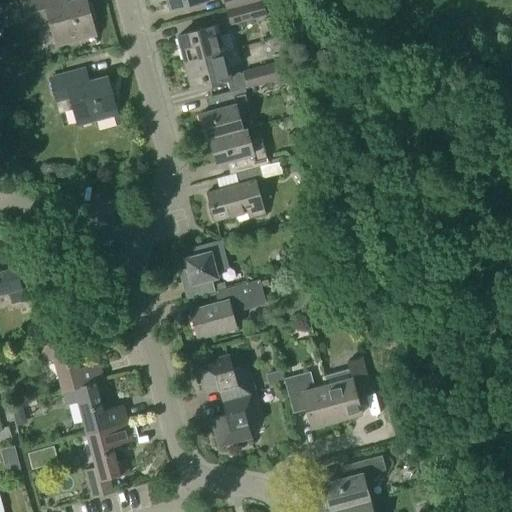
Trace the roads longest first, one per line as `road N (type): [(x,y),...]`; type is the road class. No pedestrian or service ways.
road 1 (residential): [(192,476),(134,305),(140,223)]
road 2 (residential): [(140,223),(160,162),(157,118),(125,0)]
road 3 (residential): [(0,204),(140,223)]
